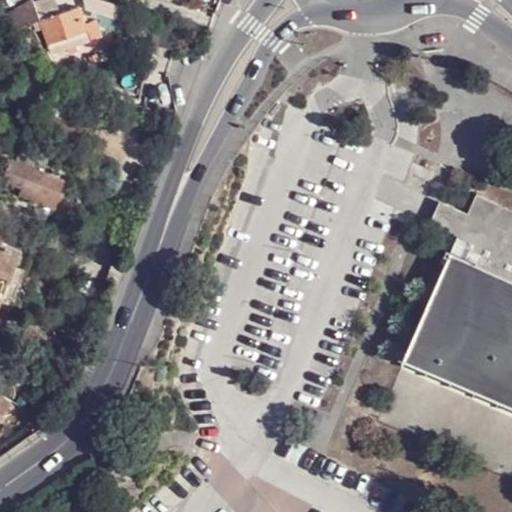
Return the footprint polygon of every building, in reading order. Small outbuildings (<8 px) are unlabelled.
[(31,0),(4,19),(19,31),(29,23),(41,17),(31,0)] [(121,5),(102,0),(81,0),(81,5),(118,17),(121,5)] [(78,6),(41,17),(51,48),(101,31),(95,15),(82,19),(78,6)] [(57,117),(72,122),(75,111),(52,103),(38,118),(46,127),(57,117)] [(49,158),(30,150),(25,158),(17,155),(13,165),(8,162),(0,180),(0,181),(36,196),(44,178),(41,177),(49,158)] [(466,215),(463,213),(454,232),(459,234),(406,361),(511,406),(511,214),(474,198),(466,215)] [(454,232),(463,213),(439,203),(431,222),(454,232)] [(2,236),(0,235),(0,296),(4,298),(20,251),(1,243),(2,236)] [(104,450),(71,470),(82,488),(129,460),(131,459),(121,440),(104,450)]
